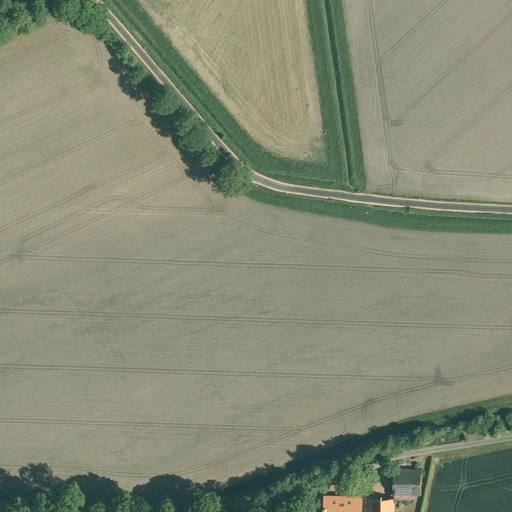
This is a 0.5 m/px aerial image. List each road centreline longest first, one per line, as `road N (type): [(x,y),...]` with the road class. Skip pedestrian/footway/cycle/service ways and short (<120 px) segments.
road 1 (unclassified): [(511,210),(304,193),(253,177),(94,0)]
road 2 (track): [(511,438),(432,451),(258,511)]
